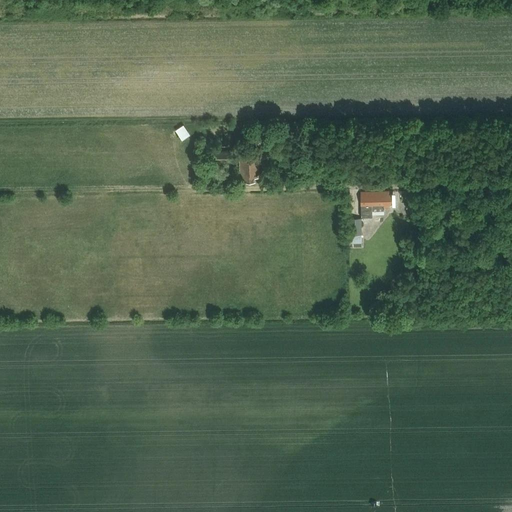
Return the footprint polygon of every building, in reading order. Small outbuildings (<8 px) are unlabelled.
[(182,125),(176,130),(182,139),(189,134),(186,130),(182,125)] [(213,151),(213,161),(229,161),(229,151),(213,151)] [(254,178),(259,178),(259,153),(240,153),(240,182),(254,181),(254,178)] [(389,191),(360,192),(361,217),(372,217),(372,214),(384,214),(383,207),(389,207),(389,204),(393,204),(393,195),(389,195),(389,191)] [(349,247),(361,247),(361,219),(349,219),(349,247)]
